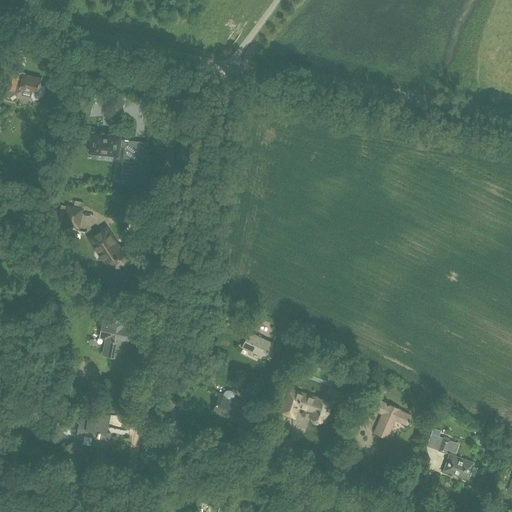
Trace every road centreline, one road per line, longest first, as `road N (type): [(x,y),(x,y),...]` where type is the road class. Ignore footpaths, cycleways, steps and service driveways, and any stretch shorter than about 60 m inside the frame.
road 1 (track): [(138,429),(212,87),(225,65)]
road 2 (unclassified): [(511,115),(225,65)]
road 3 (residential): [(375,511),(138,429)]
road 4 (unclassified): [(225,65),(39,24)]
